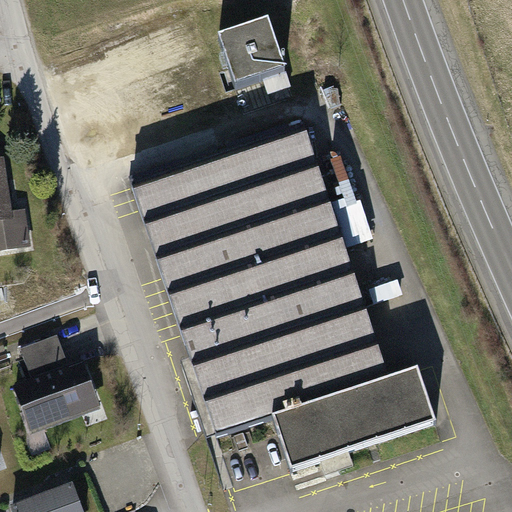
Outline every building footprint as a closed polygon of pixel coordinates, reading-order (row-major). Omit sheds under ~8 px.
[(291,87),(270,24),(220,40),(236,91),(266,81),(270,94),(291,87)] [(302,121),(290,125),(293,134),(305,130),(302,121)] [(306,131),(134,188),(203,392),(193,395),(197,407),(207,404),(219,439),(274,421),(293,473),(436,425),(419,371),(390,381),(306,131)] [(8,216),(1,165),(0,165),(0,237),(2,252),(30,248),(25,213),(8,216)] [(35,384),(18,390),(26,413),(37,408),(45,428),(87,412),(80,392),(92,387),(84,366),(66,372),(54,339),(22,351),(35,384)] [(82,511),(74,488),(14,510),(14,511),(82,511)]
